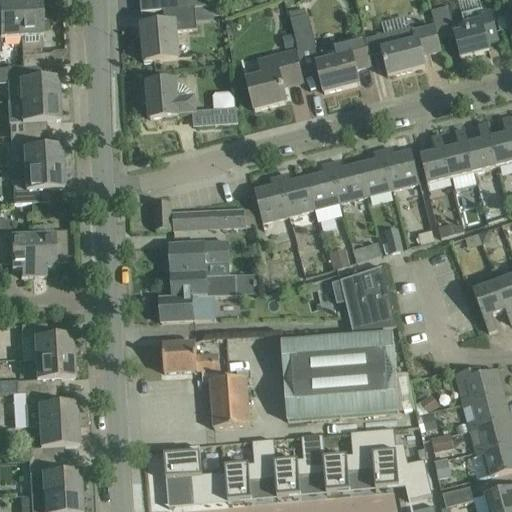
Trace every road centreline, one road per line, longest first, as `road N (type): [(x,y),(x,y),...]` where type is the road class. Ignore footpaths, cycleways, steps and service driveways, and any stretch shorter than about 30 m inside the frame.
road 1 (residential): [(103,195),(511,88)]
road 2 (residential): [(122,511),(108,304)]
road 3 (residential): [(103,195),(94,0)]
